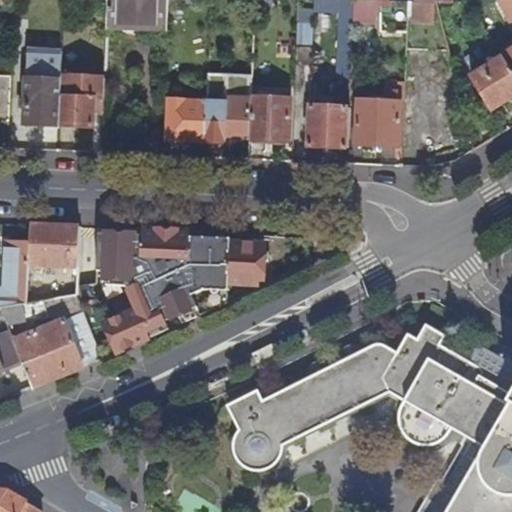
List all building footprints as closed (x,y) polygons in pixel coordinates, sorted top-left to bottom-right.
[(169,0),(109,0),(108,29),(169,31),(170,3),(169,0)] [(511,25),(511,24),(511,0),(507,0),(494,1),(511,25)] [(355,1),(354,14),(376,15),(377,2),(374,2),(355,1)] [(410,4),(410,16),(414,16),(414,26),(436,27),(437,5),(415,4),(410,4)] [(297,9),(296,44),(312,44),(313,9),(297,9)] [(298,50),(297,93),(313,94),(315,50),(298,50)] [(511,70),(504,58),(472,80),(494,113),(509,103),(511,103),(511,70)] [(0,122),(12,123),(14,78),(0,77),(0,122)] [(62,128),(63,83),(29,82),(27,126),(62,128)] [(105,114),(106,85),(63,83),(62,128),(95,130),(96,113),(105,114)] [(291,143),(292,101),(253,99),(251,142),(291,143)] [(209,105),(169,103),(168,143),(208,144),(209,105)] [(402,105),(360,103),(359,147),(401,149),(402,105)] [(209,105),(208,144),(226,144),(227,105),(209,105)] [(350,149),(351,110),(312,108),(310,148),(350,149)] [(30,246),(29,267),(80,268),(81,228),(31,226),(30,246)] [(80,268),(79,283),(79,300),(85,315),(97,343),(121,332),(107,296),(106,258),(144,260),(146,231),(81,228),(80,268)] [(212,235),(196,241),(193,234),(176,241),(192,275),(178,281),(169,260),(149,268),(163,300),(160,301),(162,305),(164,304),(167,310),(170,309),(171,311),(178,307),(186,303),(186,302),(233,280),(212,235)] [(0,291),(0,311),(2,311),(14,309),(28,307),(29,267),(30,246),(8,245),(5,292),(0,291)] [(56,303),(79,300),(79,283),(54,290),(56,303)] [(2,311),(7,324),(18,320),(14,309),(2,311)] [(97,343),(85,315),(16,343),(24,363),(24,364),(35,389),(104,361),(97,343)] [(399,356),(393,396),(406,404),(402,412),(401,418),(402,427),(406,436),(410,441),(417,445),(422,448),(431,448),(438,447),(444,444),(449,439),(454,431),(486,450),(456,503),(447,498),(444,497),(440,500),(439,504),(440,509),(445,511),(511,511),(511,396),(484,381),(486,378),(484,373),(443,348),(447,340),(428,329),(420,344),(410,338),(399,356)] [(12,334),(0,338),(0,373),(24,363),(16,343),(12,334)] [(393,396),(399,356),(385,349),(381,349),(364,355),(361,351),(357,349),(353,349),(349,351),(345,353),(344,357),(344,362),(345,365),(333,371),(329,367),(325,366),(319,365),(315,367),(313,371),(311,375),(312,381),(301,387),(297,382),(293,381),(288,380),(283,383),(280,386),(279,392),(280,397),(264,404),(259,394),(229,409),(241,433),(237,438),(234,446),(234,453),(236,460),(239,465),(245,471),(250,474),(256,475),(264,475),(272,472),(278,468),(282,462),(284,455),(285,448),(393,396)] [(0,492),(0,511),(43,511),(10,493),(0,492)]
